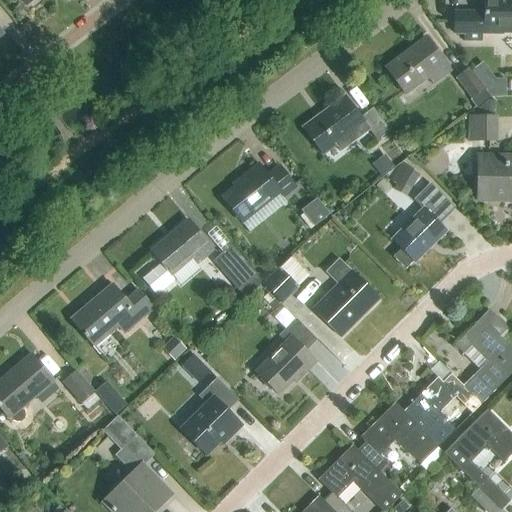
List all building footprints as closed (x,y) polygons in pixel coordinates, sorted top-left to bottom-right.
[(511,34),(511,0),(482,0),(483,13),(454,13),(454,35),(464,35),(464,43),(481,43),(481,35),(511,34)] [(433,86),(451,72),(426,38),(384,68),(404,95),(427,78),(433,86)] [(471,100),(484,91),(468,69),(455,78),(471,100)] [(322,154),(334,145),(339,152),(369,131),(376,141),(388,132),(372,109),(360,118),(346,98),(304,129),(322,154)] [(468,142),(496,142),(497,117),(468,117),(468,142)] [(511,201),(511,158),(478,158),(477,201),(511,201)] [(282,198),(296,187),(279,166),(267,176),(259,165),(240,180),(241,182),(222,197),(241,222),(279,193),(282,198)] [(407,167),(400,179),(412,186),(419,174),(407,167)] [(413,262),(415,263),(446,232),(439,225),(444,220),(442,218),(453,207),(430,184),(414,200),(423,210),(392,240),(401,249),(393,257),(405,270),(413,262)] [(312,228),(335,217),(326,199),(303,210),(312,228)] [(174,280),(171,276),(193,258),(198,264),(214,251),(189,220),(151,252),(161,264),(142,280),(155,295),(174,280)] [(216,262),(230,279),(228,280),(244,298),(263,282),(232,246),(223,253),(225,255),(216,262)] [(324,273),(337,286),(313,310),(340,337),(378,299),(351,272),(338,260),(324,273)] [(261,285),(281,304),(297,288),(277,269),(261,285)] [(125,334),(153,309),(138,292),(126,302),(112,286),(71,321),(94,347),(118,326),(125,334)] [(464,354),(480,370),(463,387),(472,396),(480,405),(511,372),(511,349),(499,336),(507,329),(489,311),(454,345),(463,355),(464,354)] [(305,351),(316,340),(295,319),(279,336),(286,342),(255,373),(278,395),(300,373),(302,375),(315,362),(305,351)] [(0,409),(9,420),(11,419),(12,420),(13,422),(14,422),(16,423),(17,423),(19,423),(21,422),(22,421),(23,420),(24,418),(24,417),(24,415),(24,414),(24,413),(23,411),(22,410),(21,410),(54,382),(31,355),(0,380),(0,409)] [(61,383),(79,405),(93,393),(75,371),(61,383)] [(472,396),(463,387),(450,374),(441,383),(436,378),(402,412),(437,447),(455,429),(439,412),(454,396),(463,405),(472,396)] [(230,437),(241,426),(227,412),(238,401),(216,378),(198,396),(206,404),(180,430),(205,456),(227,434),(230,437)] [(95,392),(116,413),(121,408),(103,386),(95,392)] [(365,442),(357,451),(378,472),(387,463),(378,454),(395,438),(420,464),(437,447),(402,412),(393,403),(359,437),(365,442)] [(477,487),(502,511),(503,511),(500,509),(509,500),(470,460),(485,445),(502,462),(511,451),(511,434),(487,409),(442,453),(477,488),(477,487)] [(102,432),(120,450),(114,455),(132,474),(103,502),(112,511),(153,511),(171,494),(143,466),(155,455),(117,417),(102,432)] [(378,472),(357,451),(351,445),(316,480),(330,493),(323,501),(332,511),(350,511),(336,497),(352,481),(382,511),(383,511),(401,495),(378,472)] [(484,511),(502,511),(477,487),(477,488),(469,496),(484,511)] [(332,511),(323,501),(322,501),(318,496),(301,511),(332,511)]
